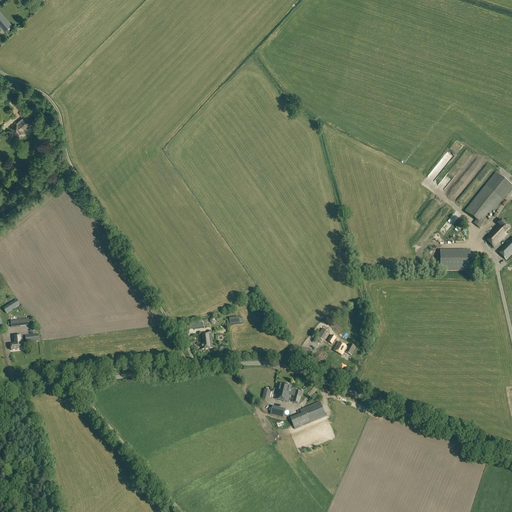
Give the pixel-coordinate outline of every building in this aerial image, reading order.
[(13,3),(5,9),(16,23),(21,20),(19,16),(21,14),(13,3)] [(0,26),(0,27),(5,32),(13,25),(0,10),(0,26)] [(23,117),(17,122),(10,128),(13,133),(14,132),(19,139),(24,135),(24,136),(27,134),(23,129),(31,123),(37,131),(41,128),(26,109),(20,114),(23,117)] [(481,173),(487,177),(493,169),(487,165),(481,173)] [(474,224),(479,228),(511,186),(511,185),(496,173),(485,187),(465,211),(476,220),(474,224)] [(485,239),(494,248),(507,235),(505,234),(511,228),(501,219),(497,223),(499,225),(485,239)] [(498,251),(506,260),(511,254),(511,238),(509,241),(508,241),(498,251)] [(440,251),(441,271),(471,271),(470,251),(440,251)] [(3,308),(7,314),(20,305),(17,299),(3,308)] [(11,321),(11,328),(30,326),(29,319),(11,321)] [(193,322),(194,329),(203,328),(202,320),(193,322)] [(317,337),(322,341),(328,332),(322,329),(317,337)] [(25,336),(26,343),(39,342),(39,334),(25,336)] [(201,343),(202,350),(213,349),(212,342),(211,334),(199,335),(200,343),(201,343)] [(11,344),(11,351),(24,349),(23,336),(12,338),(13,344),(11,344)] [(345,353),(351,356),(356,348),(350,345),(348,348),(338,343),(334,350),(342,354),(343,351),(346,353),(345,353)] [(292,402),(299,404),(302,392),(290,389),(291,386),(280,384),(278,390),(276,399),(287,402),(289,394),(290,394),(290,395),(293,396),(292,402)] [(261,402),(267,403),(270,391),(264,390),(261,402)] [(290,418),(295,430),(326,416),(320,402),(300,410),(301,413),(290,418)] [(270,415),(284,418),(286,409),(272,406),(270,415)]
